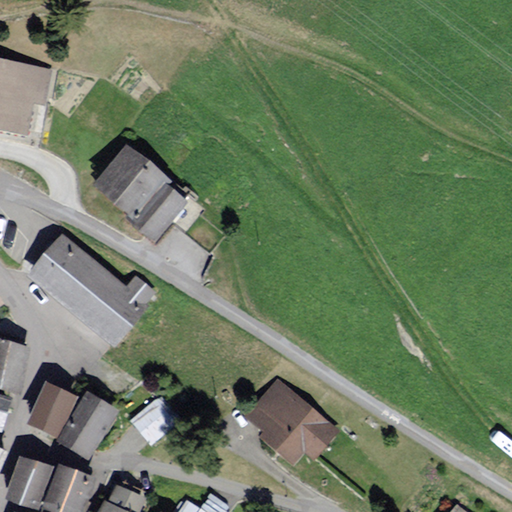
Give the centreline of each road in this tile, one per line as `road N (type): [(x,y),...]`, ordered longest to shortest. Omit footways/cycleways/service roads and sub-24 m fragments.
road 1 (unclassified): [(511,495),(154,263),(0,190)]
road 2 (track): [(205,0),(424,338),(511,448)]
road 3 (residential): [(18,441),(301,511)]
road 4 (residential): [(18,441),(40,356),(0,284)]
